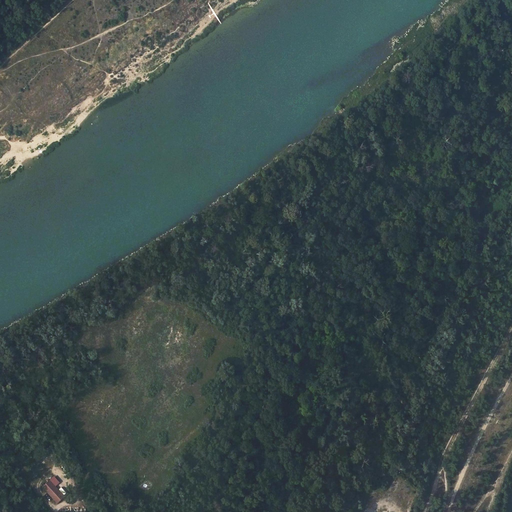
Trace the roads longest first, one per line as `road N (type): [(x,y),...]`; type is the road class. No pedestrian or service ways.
road 1 (track): [(511,373),(447,511)]
road 2 (track): [(442,459),(511,330)]
